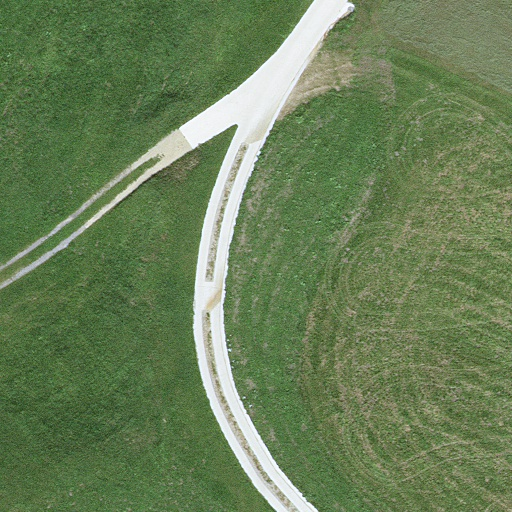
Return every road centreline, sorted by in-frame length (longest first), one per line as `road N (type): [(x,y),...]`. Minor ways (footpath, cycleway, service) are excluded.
road 1 (track): [(326,0),(261,92),(235,152),(214,219),(207,283),(216,368),(232,418),(294,511)]
road 2 (track): [(0,269),(261,92)]
